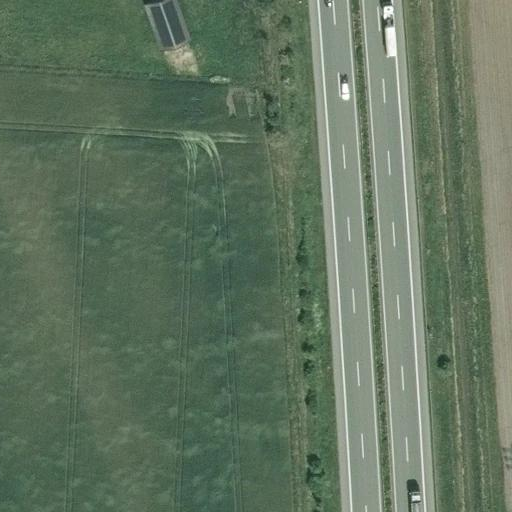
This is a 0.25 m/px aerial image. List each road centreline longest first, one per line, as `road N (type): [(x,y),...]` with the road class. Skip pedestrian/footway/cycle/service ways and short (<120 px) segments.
road 1 (motorway): [(411,511),(377,0)]
road 2 (motorway): [(332,0),(365,511)]
